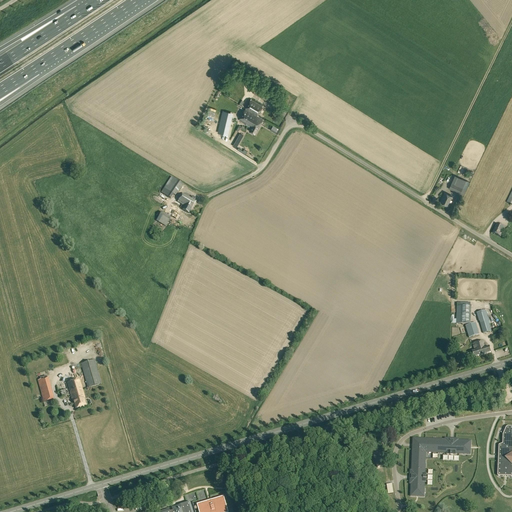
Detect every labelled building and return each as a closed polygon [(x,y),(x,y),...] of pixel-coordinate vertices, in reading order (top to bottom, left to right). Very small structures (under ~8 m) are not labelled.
[(242,72),(239,77),(250,83),(253,78),(242,72)] [(271,105),(277,95),(258,84),(252,93),(271,105)] [(246,109),(257,116),(263,106),(251,99),(246,109)] [(257,116),(246,109),(239,120),(251,128),(249,131),(254,134),(263,119),(257,116)] [(228,135),(232,116),(223,114),(219,133),(228,135)] [(244,136),(239,134),(232,146),(237,148),(244,136)] [(173,195),(175,196),(183,184),(171,177),(161,192),(171,199),(173,195)] [(458,186),(463,188),(466,181),(461,178),(458,186)] [(460,194),(463,188),(458,186),(453,184),(452,183),(449,189),(460,194)] [(195,198),(192,197),(192,198),(183,193),(178,202),(185,206),(183,210),(189,213),(196,201),(194,200),(195,198)] [(448,205),(452,196),(445,193),(440,202),(448,205)] [(179,208),(174,205),(172,209),(176,212),(170,222),(174,225),(181,212),(178,210),(179,208)] [(162,212),(157,220),(157,221),(164,225),(166,226),(171,218),(162,212)] [(500,237),(504,227),(497,224),(492,233),(500,237)] [(457,306),(456,324),(471,324),(471,307),(457,306)] [(483,333),(491,331),(488,322),(489,322),(486,310),(476,313),(479,322),(483,333)] [(469,338),(479,335),(476,323),(465,326),(469,338)] [(473,344),(475,351),(472,352),(474,357),(491,352),(489,347),(486,347),(485,343),(484,344),(483,340),(473,344)] [(94,360),(81,364),(88,388),(101,384),(94,360)] [(48,378),(37,381),(43,402),(54,399),(48,378)] [(85,405),(86,404),(86,402),(84,401),(84,398),(79,380),(67,383),(72,401),(73,401),(75,409),(86,406),(85,405)] [(56,385),(60,398),(69,395),(65,383),(56,385)] [(511,426),(508,426),(507,426),(507,427),(506,427),(506,428),(505,429),(505,430),(504,431),(505,431),(506,432),(505,432),(505,433),(505,434),(504,434),(504,433),(503,433),(503,434),(503,435),(503,438),(502,441),(502,443),(502,444),(502,445),(502,446),(501,446),(500,446),(499,446),(498,451),(498,457),(498,463),(498,467),(497,471),(497,475),(498,476),(503,476),(508,476),(511,476),(511,426)] [(447,439),(447,440),(445,440),(444,440),(442,440),(441,440),(441,439),(436,439),(436,440),(433,440),(433,439),(433,440),(430,439),(424,439),(424,443),(420,443),(420,444),(418,444),(418,449),(412,449),(412,455),(412,456),(412,458),(412,461),(412,462),(412,467),(412,469),(412,470),(411,470),(412,470),(412,471),(412,473),(411,473),(410,473),(410,476),(411,476),(412,476),(412,478),(411,478),(410,478),(410,479),(410,481),(410,482),(411,482),(411,483),(411,484),(411,485),(411,487),(411,488),(411,490),(410,493),(411,493),(411,496),(410,496),(424,497),(424,494),(424,491),(424,488),(424,487),(425,482),(426,482),(426,480),(426,478),(427,478),(427,477),(426,477),(427,476),(426,476),(426,473),(425,473),(425,468),(425,467),(425,465),(425,464),(425,463),(425,462),(425,461),(426,461),(426,459),(425,459),(425,458),(425,456),(426,456),(426,455),(426,453),(426,452),(427,452),(429,453),(429,452),(431,452),(431,453),(432,453),(433,453),(433,452),(434,452),(434,453),(435,453),(435,452),(436,452),(436,453),(438,453),(439,453),(440,453),(441,453),(444,453),(447,453),(447,455),(451,455),(452,455),(456,455),(456,453),(458,453),(458,454),(459,454),(460,454),(461,454),(462,454),(463,454),(464,454),(465,454),(467,454),(468,454),(469,454),(470,454),(471,441),(470,441),(468,441),(467,441),(467,440),(462,440),(462,441),(459,441),(459,440),(459,441),(456,440),(456,439),(453,439),(453,440),(451,440),(451,439),(450,439),(448,439),(447,439)] [(374,457),(378,468),(384,466),(380,455),(374,457)] [(227,511),(223,496),(196,504),(198,511),(192,511),(190,502),(172,508),(172,510),(169,511),(168,510),(162,511),(227,511)]
